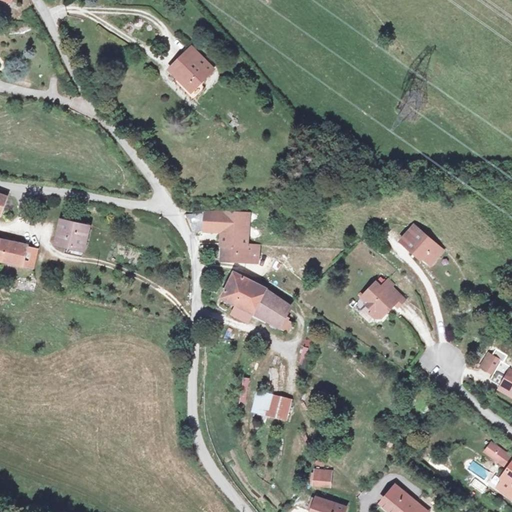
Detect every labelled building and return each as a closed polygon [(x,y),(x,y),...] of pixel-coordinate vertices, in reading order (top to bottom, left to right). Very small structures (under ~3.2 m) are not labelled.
[(166,54),(188,77),(211,56),(189,32),(166,54)] [(220,253),(254,255),(255,239),(245,239),(246,209),(231,208),(226,208),(220,207),(214,207),(209,208),(199,209),(189,210),(181,209),(190,228),(201,228),(221,227),(220,253)] [(71,250),(78,228),(60,222),(54,245),(71,250)] [(411,251),(413,249),(428,262),(441,249),(413,223),(398,239),(411,251)] [(87,231),(78,228),(71,250),(82,252),(87,231)] [(33,251),(21,244),(0,239),(0,259),(30,266),(33,251)] [(280,314),(287,302),(260,283),(232,267),(219,291),(232,299),(228,307),(243,316),(249,307),(275,322),(280,314)] [(367,310),(372,315),(378,315),(389,300),(394,305),(401,298),(388,285),(390,282),(385,277),(378,285),(373,279),(358,294),(365,300),(364,302),(370,308),(367,310)] [(289,319),(280,314),(275,322),(274,323),(283,329),(289,319)] [(300,365),(308,365),(311,340),(303,339),(300,365)] [(506,361),(493,353),(485,366),(498,374),(506,361)] [(262,388),(259,403),(263,404),(262,409),(280,414),(285,395),(262,388)] [(511,470),(511,463),(493,449),(487,457),(509,474),(511,470)] [(462,467),(477,478),(483,468),(468,458),(462,467)] [(498,493),(511,504),(511,470),(509,474),(507,477),(509,479),(498,493)] [(316,493),(335,492),(334,477),(315,477),(316,493)] [(474,478),(470,484),(481,491),(485,486),(474,478)] [(405,495),(394,510),(396,511),(428,511),(429,511),(405,495)]
